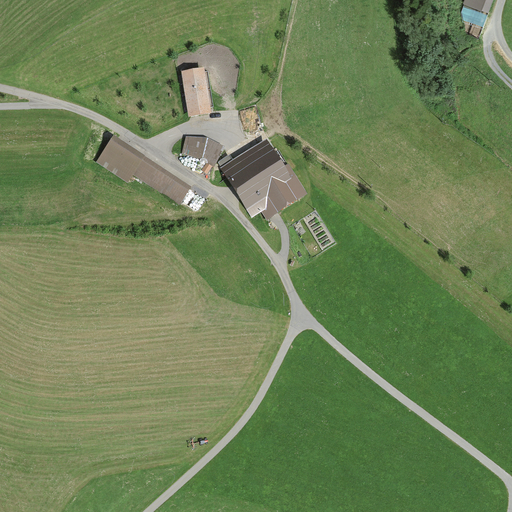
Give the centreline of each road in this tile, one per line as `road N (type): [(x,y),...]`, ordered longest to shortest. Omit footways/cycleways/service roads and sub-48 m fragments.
road 1 (track): [(59,103),(112,125),(219,196),(268,251),(302,312)]
road 2 (track): [(302,312),(511,483)]
road 3 (track): [(302,312),(251,411),(148,511)]
